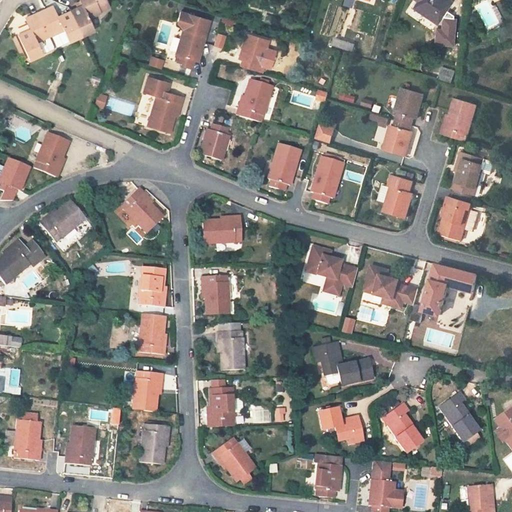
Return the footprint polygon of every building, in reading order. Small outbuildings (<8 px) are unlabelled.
[(70,12),(82,36),(94,31),(88,19),(101,13),(110,9),(106,0),(80,0),(82,6),(70,12)] [(443,29),(457,7),(446,0),(417,0),(412,8),(443,29)] [(52,7),(38,14),(45,28),(47,27),(51,36),(64,30),(69,42),(82,36),(70,12),(58,18),(52,7)] [(197,61),(209,21),(180,12),(177,23),(178,24),(184,29),(175,56),(178,57),(176,62),(191,66),(193,60),(197,61)] [(38,14),(26,20),(31,31),(18,37),(30,61),(42,55),(37,43),(49,37),(45,28),(38,14)] [(56,34),(62,47),(68,44),(62,32),(56,34)] [(221,48),(225,36),(217,33),(213,45),(221,48)] [(268,41),(246,34),(239,59),(242,60),(240,66),(255,71),(257,65),(260,66),(268,41)] [(37,43),(42,55),(55,49),(49,37),(37,43)] [(354,45),(335,39),(333,46),(352,52),(354,45)] [(161,67),(163,59),(150,56),(148,64),(161,67)] [(453,79),(440,74),(438,80),(451,84),(453,79)] [(147,127),(168,133),(174,116),(178,103),(181,104),(183,98),(167,92),(169,83),(149,77),(144,93),(156,97),(157,97),(147,127)] [(271,86),(250,79),(244,97),(241,109),(237,108),(235,115),(260,123),(271,86)] [(424,95),(402,88),(395,113),(398,114),(394,126),(391,125),(384,150),(405,157),(413,132),(410,131),(413,118),(416,119),(424,95)] [(325,102),(328,93),(318,90),(316,99),(325,102)] [(100,93),(96,105),(103,108),(107,96),(100,93)] [(477,105),(456,99),(450,116),(447,128),(443,127),(441,134),(466,142),(477,105)] [(370,115),(369,120),(379,123),(378,126),(386,128),(388,120),(370,115)] [(320,124),(316,139),(330,143),(334,129),(320,124)] [(228,129),(212,125),(210,131),(207,130),(200,155),(221,161),(229,136),(226,135),(228,129)] [(57,178),(60,172),(57,170),(62,158),(69,141),(48,132),(33,168),(57,178)] [(299,151),(278,145),(268,179),(270,180),(268,187),(284,191),(286,185),(289,186),(299,151)] [(439,235),(460,241),(464,229),(473,232),(478,213),(470,211),(472,204),(470,203),(472,195),(475,196),(486,160),(461,152),(459,159),(462,160),(459,173),(454,190),(455,190),(453,198),(451,197),(447,196),(445,203),(448,204),(445,217),(439,235)] [(29,167),(9,158),(0,179),(0,189),(3,191),(0,198),(0,200),(12,201),(14,196),(16,190),(19,191),(29,167)] [(62,158),(57,170),(60,172),(65,159),(62,158)] [(342,164),(321,158),(310,192),(313,194),(311,200),(327,205),(329,198),(332,199),(342,164)] [(413,181),(392,175),(388,187),(391,188),(386,204),(383,213),(405,219),(412,194),(409,194),(413,181)] [(388,187),(382,185),(378,201),(386,204),(391,188),(388,187)] [(150,205),(141,195),(143,193),(138,188),(120,206),(147,233),(163,218),(150,205)] [(152,202),(143,193),(141,195),(150,205),(152,202)] [(57,213),(47,221),(45,218),(39,223),(55,243),(85,218),(71,201),(57,213)] [(54,210),(45,218),(47,221),(57,213),(54,210)] [(240,216),(233,217),(233,220),(220,221),(202,221),(203,244),(241,242),(240,216)] [(18,240),(12,245),(15,247),(5,256),(0,259),(0,278),(5,285),(30,264),(42,254),(32,241),(24,248),(18,240)] [(5,256),(15,247),(12,245),(3,253),(5,256)] [(341,284),(351,287),(357,269),(339,265),(340,261),(328,258),(322,256),(323,250),(312,247),(305,272),(326,278),(325,284),(340,288),(341,284)] [(330,251),(323,250),(322,256),(328,258),(330,251)] [(33,267),(45,257),(42,254),(30,264),(33,267)] [(478,276),(436,265),(424,307),(423,311),(424,311),(440,315),(448,286),(449,283),(459,285),(458,289),(473,293),(478,276)] [(371,266),(364,291),(384,297),(393,299),(391,306),(402,309),(404,302),(407,302),(411,288),(398,284),(399,280),(387,277),(380,275),(382,269),(371,266)] [(164,308),(165,301),(162,300),(163,288),(165,269),(142,267),(138,305),(164,308)] [(389,270),(382,269),(380,275),(387,277),(389,270)] [(201,277),(201,284),(204,284),(205,297),(206,316),(228,314),(226,276),(201,277)] [(340,288),(325,284),(323,291),(338,295),(340,288)] [(418,290),(411,288),(407,302),(414,304),(418,290)] [(0,346),(5,347),(9,347),(10,338),(5,338),(0,337),(0,307),(5,308),(6,297),(0,296),(0,346)] [(393,299),(384,297),(383,303),(391,306),(393,299)] [(424,307),(414,304),(410,321),(420,324),(424,311),(423,311),(424,307)] [(164,356),(165,348),(161,348),(163,335),(165,317),(142,314),(138,353),(164,356)] [(219,324),(220,332),(237,331),(237,323),(219,324)] [(216,333),(216,340),(219,340),(220,352),(221,371),(243,370),(241,331),(237,331),(220,332),(216,333)] [(20,339),(10,338),(9,347),(19,348),(20,339)] [(336,343),(312,348),(314,357),(320,355),(324,376),(325,376),(327,383),(329,385),(339,383),(340,386),(372,379),(368,360),(341,366),(336,367),(333,352),(338,351),(336,343)] [(338,351),(333,352),(336,367),(341,366),(338,351)] [(157,394),(158,381),(162,381),(162,374),(137,372),(133,410),(155,412),(157,394)] [(207,420),(207,428),(233,426),(231,387),(209,389),(210,407),(210,420),(207,420)] [(459,393),(439,407),(444,415),(448,411),(457,423),(452,426),(451,427),(462,442),(478,431),(467,416),(469,415),(460,403),(464,400),(459,393)] [(403,404),(382,419),(387,426),(392,423),(400,434),(396,438),(395,438),(406,454),(422,442),(411,427),(412,426),(404,414),(408,411),(403,404)] [(511,407),(496,420),(501,426),(505,423),(511,432),(511,436),(508,439),(511,444),(511,407)] [(337,408),(318,413),(322,431),(335,428),(338,441),(353,438),(354,443),(364,441),(357,417),(349,419),(350,424),(341,426),(340,421),(337,408)] [(448,411),(444,415),(452,426),(457,423),(448,411)] [(36,415),(23,414),(22,421),(36,422),(36,415)] [(39,461),(40,454),(37,454),(38,441),(40,422),(36,422),(22,421),(18,420),(16,433),(15,446),(14,459),(39,461)] [(396,438),(400,434),(392,423),(387,426),(396,438)] [(511,432),(505,423),(501,426),(495,431),(504,443),(508,439),(511,436),(511,432)] [(164,447),(165,434),(169,434),(169,427),(144,424),(140,463),(162,465),(164,447)] [(70,444),(68,457),(65,457),(64,464),(90,467),(94,428),(72,426),(70,444)] [(16,433),(6,432),(5,445),(15,446),(16,433)] [(211,453),(215,459),(218,457),(226,468),(237,482),(240,480),(247,475),(255,469),(244,454),(232,438),(211,453)] [(242,440),(236,444),(244,454),(250,450),(242,440)] [(341,458),(315,455),(314,463),(318,464),(315,490),(318,490),(317,497),(334,498),(334,492),(337,492),(341,458)] [(226,468),(218,457),(215,459),(223,470),(226,468)] [(374,461),(373,471),(388,473),(390,463),(374,461)] [(372,507),(371,511),(387,511),(388,508),(391,509),(390,508),(400,509),(402,493),(393,492),(394,483),(391,483),(391,479),(388,479),(388,473),(373,471),(372,480),(369,506),(372,507)] [(247,475),(240,480),(243,484),(251,479),(247,475)] [(467,488),(469,511),(490,511),(490,505),(493,505),(491,486),(467,488)] [(10,511),(12,499),(5,498),(0,497),(0,511),(10,511)]
